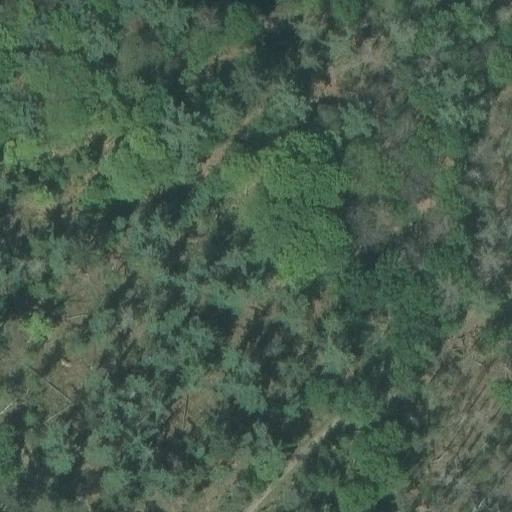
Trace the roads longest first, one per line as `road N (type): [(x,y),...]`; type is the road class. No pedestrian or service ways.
road 1 (track): [(388,394),(511,269)]
road 2 (track): [(273,511),(388,394)]
